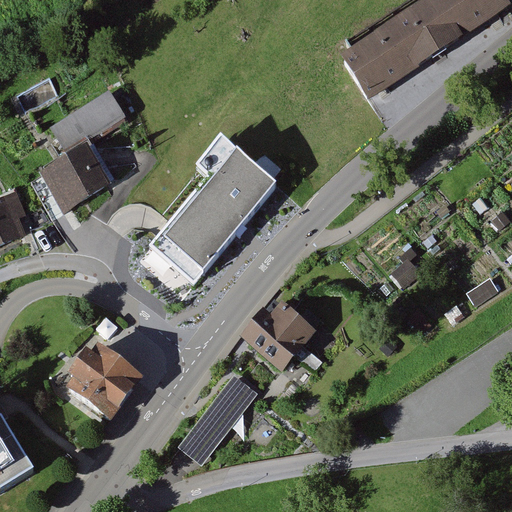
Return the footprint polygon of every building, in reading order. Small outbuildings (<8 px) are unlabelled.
[(507,8),(501,0),(441,0),(344,65),(368,101),(507,8)] [(52,130),(67,155),(130,118),(115,93),(52,130)] [(276,190),(232,153),(159,239),(204,276),(276,190)] [(103,154),(52,181),(70,216),(121,189),(103,154)] [(26,198),(0,208),(0,253),(42,236),(26,198)] [(276,308),(247,343),(282,371),(293,357),(303,364),(311,355),(301,347),(320,324),(308,314),(298,325),(276,308)] [(139,382),(99,353),(92,363),(87,359),(72,379),(77,383),(70,393),(110,423),(139,382)] [(254,401),(231,383),(198,426),(221,444),(254,401)] [(0,494),(34,474),(0,419),(0,494)]
